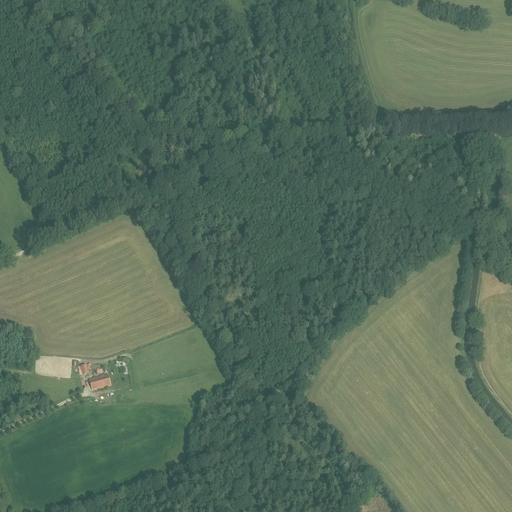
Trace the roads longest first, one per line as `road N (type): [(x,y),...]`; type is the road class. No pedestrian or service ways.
road 1 (track): [(348,511),(332,472),(278,419),(208,314),(167,185),(125,115)]
road 2 (track): [(26,0),(95,67),(125,115),(242,153)]
road 3 (unclassified): [(511,125),(313,132),(242,153)]
road 4 (track): [(242,153),(0,259)]
